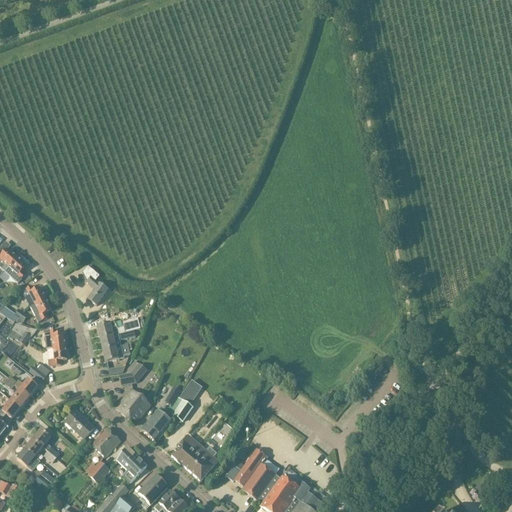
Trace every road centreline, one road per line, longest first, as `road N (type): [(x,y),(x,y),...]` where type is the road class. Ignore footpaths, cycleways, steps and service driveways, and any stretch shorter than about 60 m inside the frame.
road 1 (tertiary): [(88,384),(61,288),(0,219)]
road 2 (tertiary): [(213,511),(123,432),(88,384)]
road 3 (track): [(435,385),(511,290)]
